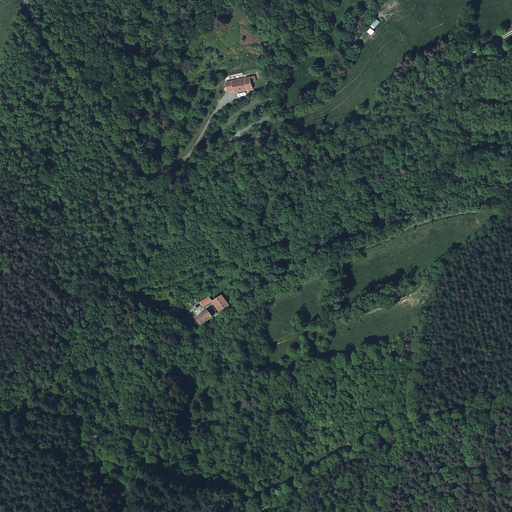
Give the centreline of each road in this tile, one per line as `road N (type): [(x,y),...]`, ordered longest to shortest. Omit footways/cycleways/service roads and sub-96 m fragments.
road 1 (residential): [(27,0),(109,128),(143,169),(159,174),(240,137),(339,129),(456,66),(511,50)]
road 2 (track): [(511,213),(460,213),(411,226),(267,285),(198,326)]
road 3 (track): [(511,395),(405,426),(261,511)]
